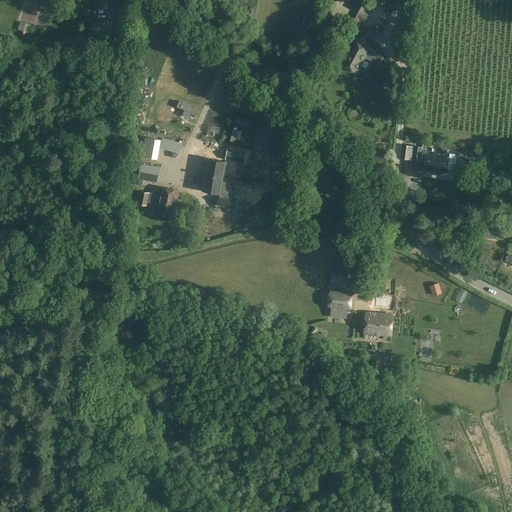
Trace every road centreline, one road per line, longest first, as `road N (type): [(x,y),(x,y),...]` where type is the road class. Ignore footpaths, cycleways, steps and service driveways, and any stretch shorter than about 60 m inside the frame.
road 1 (unclassified): [(511,300),(420,241),(181,0)]
road 2 (track): [(134,254),(376,227),(370,193)]
road 3 (track): [(105,511),(134,254)]
road 4 (track): [(0,249),(134,254)]
